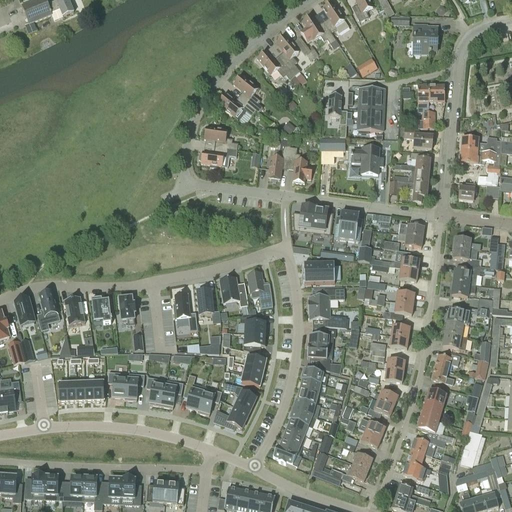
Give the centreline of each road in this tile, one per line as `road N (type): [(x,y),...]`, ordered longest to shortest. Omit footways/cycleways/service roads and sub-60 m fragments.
road 1 (residential): [(286,197),(190,182),(183,161),(195,110),(210,89),(310,0)]
road 2 (residential): [(442,218),(413,395),(374,511)]
road 3 (residential): [(288,250),(153,282),(46,286),(0,300)]
road 4 (residential): [(212,450),(205,472),(0,462)]
road 5 (residential): [(252,468),(292,381),(297,328),(288,250)]
road 6 (residential): [(0,436),(119,428),(212,450)]
road 7 (residential): [(442,218),(286,197)]
road 8 (residential): [(442,218),(456,69)]
